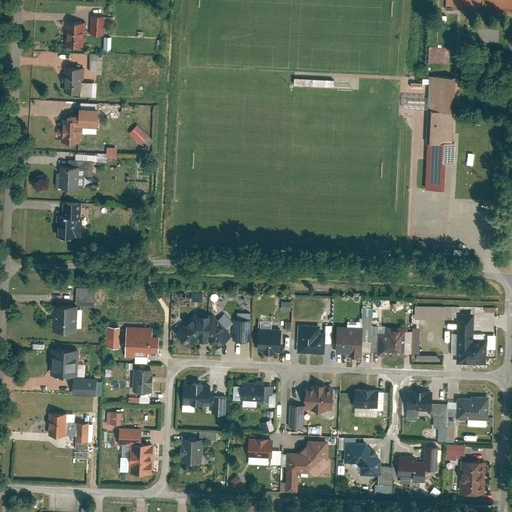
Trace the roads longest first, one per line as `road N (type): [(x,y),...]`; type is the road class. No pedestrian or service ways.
road 1 (residential): [(3,266),(163,258),(511,279)]
road 2 (residential): [(285,366),(174,361),(165,491),(0,482)]
road 3 (residential): [(18,0),(3,266)]
road 4 (residential): [(503,511),(508,376)]
